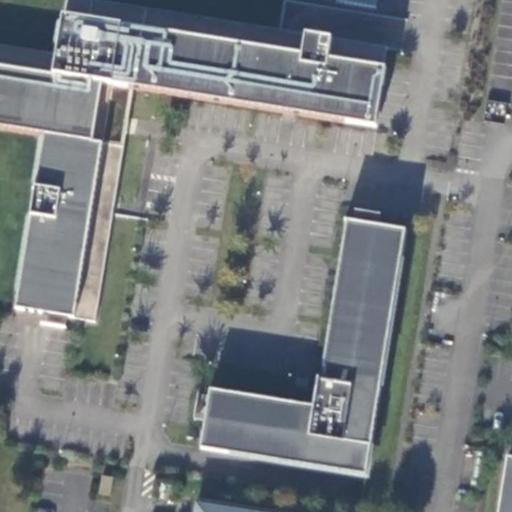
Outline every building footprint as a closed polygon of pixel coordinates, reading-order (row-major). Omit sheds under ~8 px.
[(66,0),(65,9),(86,11),(87,0),(66,0)] [(0,128),(49,136),(18,310),(74,320),(98,324),(117,216),(118,209),(119,203),(129,149),(125,149),(109,146),(113,120),(115,110),(135,113),(139,91),(140,85),(191,94),(380,127),(390,67),(393,54),(99,2),(95,23),(70,18),(63,57),(0,46),(0,128)] [(318,407),(214,390),(205,449),(366,475),(370,476),(410,231),(351,221),(325,381),(322,380),(318,407)] [(511,511),(511,457),(508,456),(498,511),(511,511)] [(100,478),(97,496),(111,499),(114,481),(100,478)] [(213,505),(198,503),(196,511),(271,511),(214,503),(213,505)]
